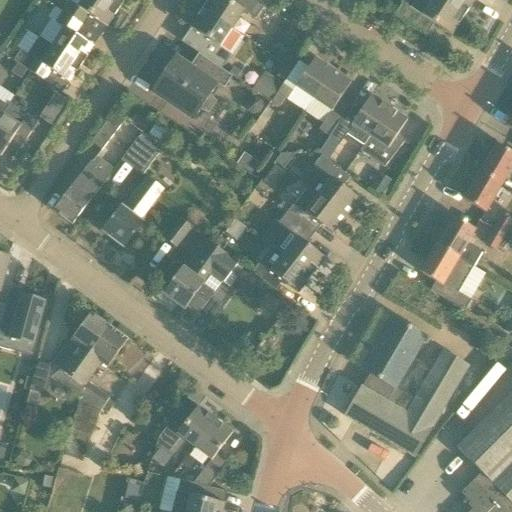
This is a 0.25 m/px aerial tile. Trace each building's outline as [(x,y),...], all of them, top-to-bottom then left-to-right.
[(83,26),(89,16),(107,28),(119,9),(104,0),(67,0),(70,2),(62,13),(83,26)] [(125,0),(104,0),(119,9),(125,0)] [(264,7),(254,0),(233,0),(231,4),(225,0),(209,0),(202,10),(232,30),(244,12),(255,20),(264,7)] [(451,36),(463,18),(435,0),(415,0),(411,8),(403,3),(395,15),(426,36),(434,25),(451,36)] [(435,0),(463,18),(475,0),(435,0)] [(192,25),(190,28),(208,41),(201,51),(224,66),(231,56),(219,48),(231,30),(202,10),(192,25)] [(81,66),(94,48),(76,36),(83,26),(62,13),(55,24),(64,29),(52,47),(81,66)] [(69,84),(81,66),(52,47),(39,38),(27,55),(21,51),(14,62),(45,83),(52,72),(69,84)] [(285,54),(280,62),(292,69),(299,57),(293,52),(285,54)] [(190,67),(176,57),(151,93),(193,121),(201,110),(208,113),(215,103),(210,96),(217,85),(224,89),(232,77),(198,55),(190,67)] [(281,89),(272,102),(279,107),(280,107),(284,99),(305,113),(333,71),(324,65),(315,59),(310,67),(308,69),(293,92),(283,85),(283,86),(281,89)] [(17,85),(24,73),(13,67),(9,74),(10,81),(17,85)] [(233,68),(229,75),(239,81),(243,74),(233,68)] [(333,71),(305,113),(323,125),(319,131),(329,138),(339,123),(329,116),(340,100),(343,96),(351,83),(333,71)] [(281,89),(262,76),(253,89),(272,102),(281,89)] [(248,99),(245,105),(247,112),(253,116),(259,114),(263,108),(261,101),(256,97),(248,99)] [(364,146),(370,138),(389,109),(371,97),(360,113),(350,106),(329,138),(337,143),(340,145),(346,135),(364,146)] [(8,107),(0,118),(0,155),(1,157),(13,139),(14,140),(23,146),(36,126),(38,123),(25,114),(10,104),(8,107)] [(51,127),(58,116),(46,108),(39,119),(51,127)] [(386,168),(404,140),(397,136),(407,121),(389,109),(370,138),(364,146),(360,152),(386,168)] [(138,114),(130,124),(141,134),(150,124),(138,114)] [(102,151),(119,128),(120,127),(110,119),(91,143),(102,151)] [(142,175),(158,153),(139,138),(123,160),(142,175)] [(329,138),(326,143),(334,148),(337,143),(329,138)] [(502,186),(511,168),(511,153),(496,145),(480,173),(502,186)] [(244,154),(236,165),(250,174),(258,164),(244,154)] [(282,154),(275,162),(284,169),(294,155),(282,154)] [(331,180),(318,197),(346,218),(359,201),(343,188),(350,178),(322,157),(315,167),(331,180)] [(72,187),(54,211),(61,217),(67,222),(72,226),(73,224),(109,177),(114,171),(104,163),(100,169),(92,163),(92,164),(90,163),(72,187)] [(485,214),(502,186),(480,173),(464,201),(485,214)] [(381,196),(391,182),(379,174),(369,189),(381,196)] [(138,221),(161,191),(147,180),(124,210),(122,208),(103,233),(109,238),(123,249),(124,249),(142,224),(138,221)] [(332,235),(346,218),(318,197),(307,188),(291,209),(283,203),(278,209),(286,215),(286,214),(294,220),(309,232),(316,222),(332,235)] [(286,230),(294,220),(286,214),(286,215),(279,224),(286,230)] [(505,236),(511,224),(511,221),(502,216),(493,229),(505,236)] [(453,218),(437,246),(467,264),(473,268),(482,253),(467,245),(475,231),(453,218)] [(175,248),(192,228),(181,219),(165,240),(175,248)] [(286,230),(273,247),(312,277),(313,275),(325,260),(306,245),(305,244),(301,241),(309,232),(294,220),(286,230)] [(497,251),(505,236),(493,229),(485,244),(497,251)] [(172,282),(163,295),(177,305),(183,309),(185,310),(187,307),(198,315),(199,315),(212,298),(213,295),(202,287),(211,274),(223,282),(224,283),(225,283),(230,286),(241,270),(236,266),(238,264),(210,243),(189,273),(182,268),(181,269),(176,265),(172,266),(166,274),(167,278),(172,282)] [(471,301),(458,293),(473,268),(467,264),(437,246),(421,274),(436,283),(431,291),(465,311),(471,301)] [(252,273),(251,274),(274,292),(275,291),(282,282),(298,294),(312,277),(273,247),(259,264),(252,273)] [(0,291),(10,258),(0,255),(0,291)] [(23,291),(39,293),(42,263),(26,262),(23,291)] [(18,310),(6,307),(0,329),(0,348),(14,352),(17,341),(36,346),(40,332),(36,331),(44,302),(21,296),(18,310)] [(29,392),(39,394),(45,396),(46,394),(50,378),(64,389),(109,328),(90,315),(53,366),(37,362),(29,392)] [(394,389),(425,337),(394,319),(363,371),(370,375),(394,389)] [(88,383),(102,363),(107,368),(115,357),(127,342),(109,328),(64,389),(79,400),(75,414),(78,416),(65,456),(82,463),(100,412),(105,415),(114,403),(88,383)] [(252,334),(239,335),(241,351),(255,350),(252,334)] [(414,457),(467,367),(443,353),(415,401),(394,389),(370,375),(362,389),(345,417),(403,451),(414,457)] [(27,378),(24,390),(30,391),(33,379),(27,378)] [(511,511),(511,394),(457,449),(481,474),(461,494),(475,508),(471,511),(511,511)] [(158,439),(172,449),(179,449),(183,447),(186,442),(194,448),(215,420),(198,407),(190,417),(180,410),(158,439)] [(194,448),(211,461),(194,484),(209,488),(227,463),(216,455),(232,434),(215,420),(194,448)] [(189,456),(181,465),(188,470),(195,461),(189,456)] [(40,477),(38,487),(51,489),(53,479),(40,477)] [(15,479),(11,493),(25,497),(28,483),(15,479)] [(179,481),(171,511),(222,511),(224,504),(206,500),(209,488),(194,484),(188,483),(181,481),(179,481)]
